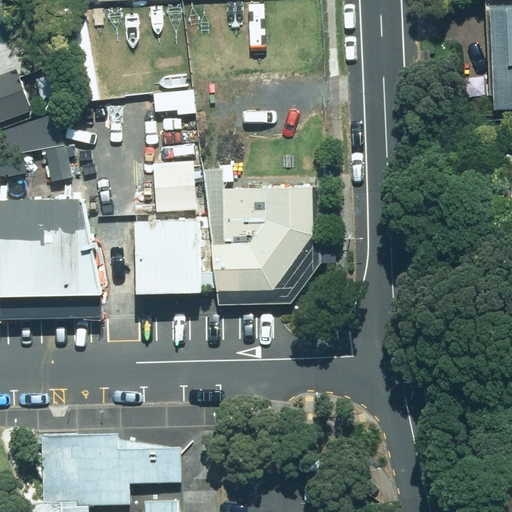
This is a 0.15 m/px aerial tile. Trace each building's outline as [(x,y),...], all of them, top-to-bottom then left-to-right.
[(81,3),(61,6),(76,86),(96,82),(81,3)] [(511,109),(511,9),(482,10),(481,109),(511,109)] [(0,125),(31,115),(16,75),(0,81),(0,125)] [(71,181),(66,149),(42,153),(47,185),(71,181)] [(25,157),(0,158),(0,179),(27,177),(25,157)] [(223,165),(207,165),(222,297),(294,298),(322,260),(316,183),(224,183),(223,165)] [(0,196),(5,313),(104,307),(104,285),(86,193),(0,196)] [(202,213),(138,215),(140,288),(203,286),(202,213)] [(46,497),(28,498),(32,511),(183,511),(183,493),(146,494),(145,511),(94,511),(94,500),(136,499),(135,478),(186,476),(185,439),(123,441),(123,426),(44,428),(46,497)]
